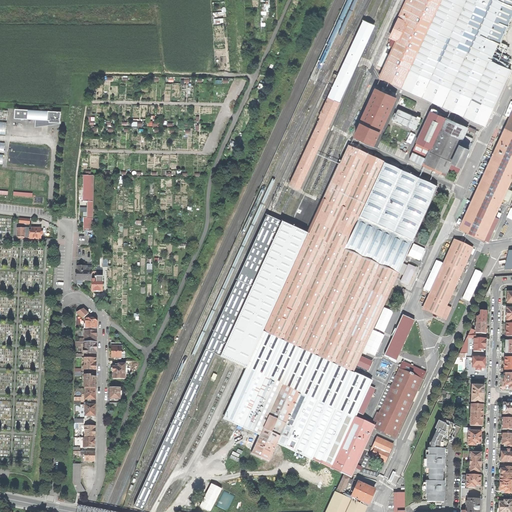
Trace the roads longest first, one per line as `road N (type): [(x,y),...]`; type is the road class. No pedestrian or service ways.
road 1 (residential): [(87,511),(101,465),(103,320),(83,299),(69,299)]
road 2 (residential): [(49,507),(69,299)]
road 3 (track): [(256,75),(172,73),(162,63),(157,23),(90,18)]
road 4 (track): [(318,0),(242,160),(219,158)]
road 5 (residential): [(69,299),(69,229),(0,211)]
road 6 (residential): [(511,282),(496,287),(492,395)]
